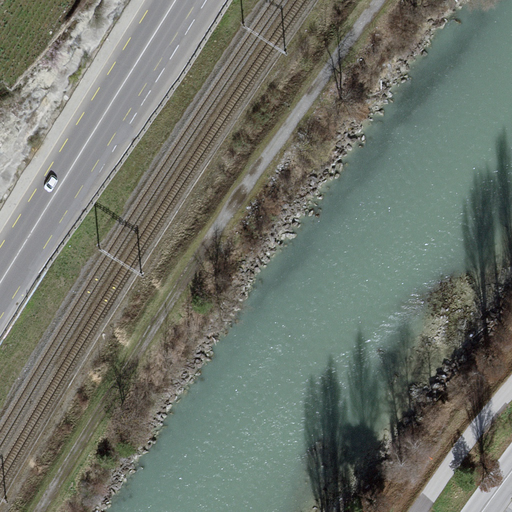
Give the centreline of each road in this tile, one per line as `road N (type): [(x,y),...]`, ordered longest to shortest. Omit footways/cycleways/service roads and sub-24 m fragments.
road 1 (track): [(382,0),(211,235),(38,511)]
road 2 (primary): [(70,171),(198,0)]
road 3 (primary): [(175,0),(70,171)]
road 4 (primary): [(70,171),(0,284)]
